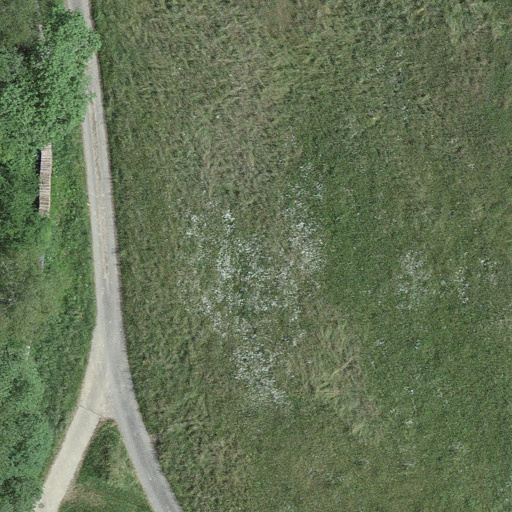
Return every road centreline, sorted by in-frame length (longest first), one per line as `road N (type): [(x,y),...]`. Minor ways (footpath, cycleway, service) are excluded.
road 1 (track): [(82,0),(104,100),(117,344)]
road 2 (track): [(117,344),(43,511)]
road 3 (track): [(117,344),(180,511)]
